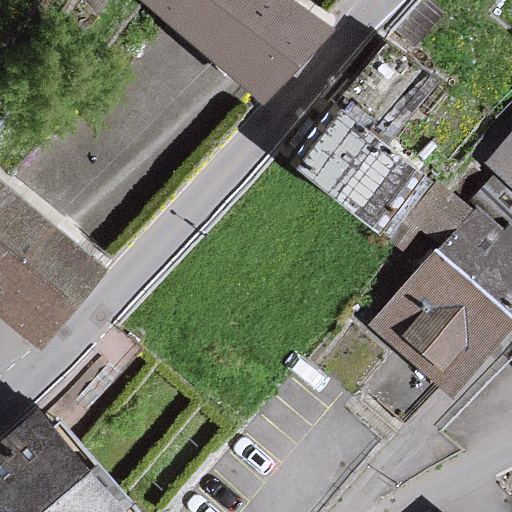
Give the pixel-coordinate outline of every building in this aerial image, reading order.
[(320,26),(285,0),(148,0),(270,92),(320,26)] [(422,175),(329,105),(289,159),(382,229),(422,175)] [(511,139),(491,163),(511,181),(511,139)] [(107,266),(0,176),(0,306),(43,342),(107,266)] [(511,197),(494,182),(476,203),(481,208),(475,215),(444,188),(398,240),(428,266),(377,325),(449,388),(461,375),(511,316),(511,197)] [(0,511),(123,511),(41,418),(0,454),(0,511)]
